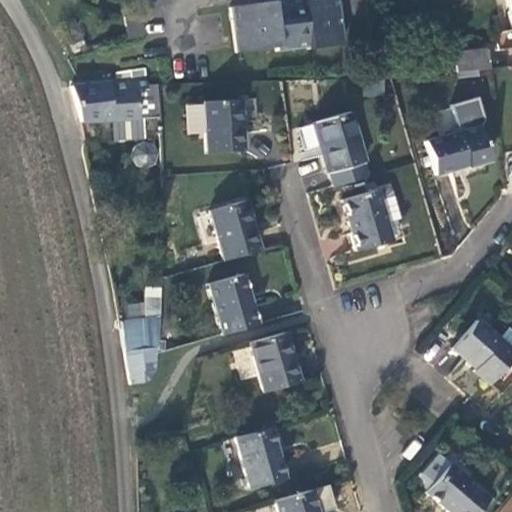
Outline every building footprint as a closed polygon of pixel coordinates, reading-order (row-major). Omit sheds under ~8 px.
[(332,0),(281,0),(227,7),(233,53),(273,48),(273,52),(305,48),(305,50),(339,45),(332,0)] [(123,17),(123,43),(138,38),(137,17),(123,17)] [(485,48),(453,49),(454,70),(485,67),(485,48)] [(115,76),(116,81),(142,79),(141,72),(115,76)] [(144,87),(142,79),(106,82),(106,84),(80,87),(68,87),(78,124),(108,122),(110,142),(140,140),(139,119),(154,119),(152,86),(144,87)] [(446,104),(454,131),(476,125),(481,119),(475,96),(446,104)] [(236,101),(200,103),(203,153),(239,151),(236,101)] [(358,161),(344,113),(310,123),(323,171),(358,161)] [(454,131),(424,139),(434,174),(486,160),(476,125),(454,131)] [(375,190),(341,200),(355,250),(389,240),(389,238),(384,222),(395,219),(399,218),(391,189),(386,187),(375,190)] [(204,213),(218,262),(254,252),(240,203),(204,213)] [(399,231),(395,219),(384,222),(389,238),(395,236),(399,231)] [(203,286),(218,337),(253,326),(238,276),(203,286)] [(118,324),(121,341),(156,336),(156,312),(157,290),(141,290),(140,321),(118,324)] [(511,355),(472,323),(449,351),(488,383),(511,355)] [(294,383),(280,334),(245,344),(259,393),(294,383)] [(156,336),(121,341),(127,375),(129,386),(145,384),(155,372),(155,355),(156,336)] [(280,480),(265,429),(230,439),(245,490),(280,480)] [(473,511),(483,500),(444,467),(420,494),(440,511),(473,511)] [(309,511),(304,493),(269,502),(272,511),(309,511)]
